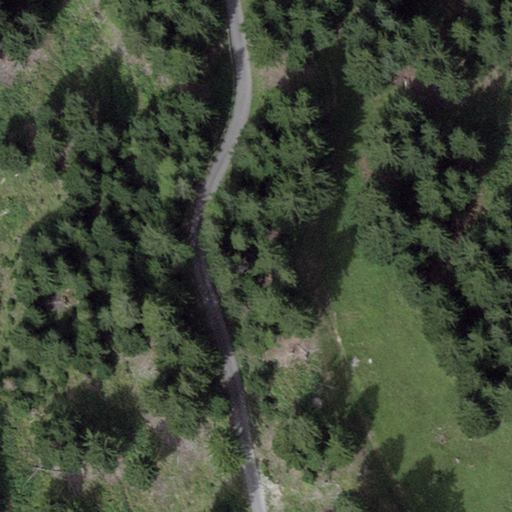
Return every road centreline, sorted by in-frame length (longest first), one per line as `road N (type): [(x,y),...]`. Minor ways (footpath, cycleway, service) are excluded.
road 1 (track): [(283,0),(329,90),(319,253),(330,327),(399,511)]
road 2 (unclassified): [(262,511),(194,239),(201,200),(243,99),(230,0)]
